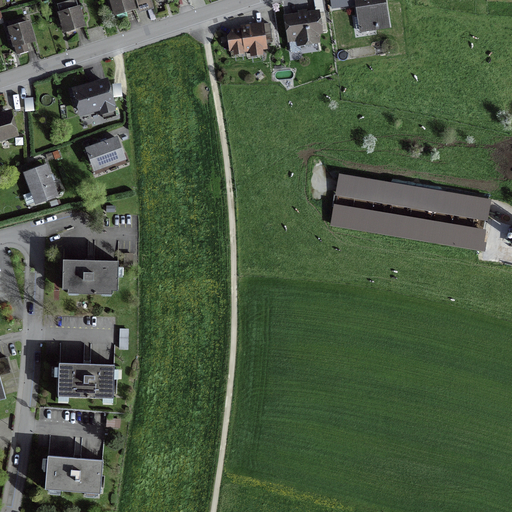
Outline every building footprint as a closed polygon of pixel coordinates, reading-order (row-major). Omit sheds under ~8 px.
[(73,0),(57,5),(65,32),(83,26),(80,17),(85,15),(82,6),(77,8),(75,0),(73,0)] [(110,0),(115,14),(133,9),(130,0),(110,0)] [(149,0),(137,4),(140,13),(152,10),(149,0)] [(383,0),(354,0),(358,18),(354,19),(356,31),(366,29),(365,26),(375,25),(375,28),(388,26),(383,0)] [(320,32),(317,13),(285,18),(291,53),(300,52),(298,45),(317,42),(316,33),(320,32)] [(27,51),(24,44),(33,41),(27,23),(9,28),(10,34),(7,34),(8,38),(11,37),(16,54),(27,51)] [(265,48),(264,44),(271,43),(270,36),(263,37),(262,26),(242,28),(246,50),(265,48)] [(245,51),(246,50),(242,28),(242,31),(232,32),(228,37),(230,50),(244,48),(245,51)] [(115,116),(106,84),(76,92),(81,112),(100,106),(103,119),(115,116)] [(120,87),(113,88),(114,96),(121,95),(120,87)] [(32,100),(24,100),(25,112),(33,111),(32,100)] [(0,138),(15,134),(9,114),(0,116),(0,138)] [(122,155),(116,139),(87,150),(92,165),(104,161),(105,165),(115,162),(113,158),(122,155)] [(40,202),(56,196),(45,167),(29,172),(32,181),(28,182),(32,192),(36,191),(40,202)] [(490,200),(340,174),(337,194),(487,220),(490,200)] [(486,231),(336,205),(332,225),(483,251),(486,231)] [(117,291),(118,262),(93,261),(93,263),(87,263),(87,261),(63,260),(62,289),(78,290),(78,294),(101,294),(101,290),(117,291)] [(128,352),(128,332),(120,331),(119,351),(128,352)] [(0,395),(4,395),(0,380),(0,375),(9,373),(8,370),(9,370),(6,358),(0,359),(0,395)] [(88,364),(84,364),(59,363),(57,396),(112,398),(114,365),(88,364)] [(120,420),(107,420),(107,427),(120,428),(120,420)] [(99,493),(102,460),(47,456),(45,489),(99,493)]
